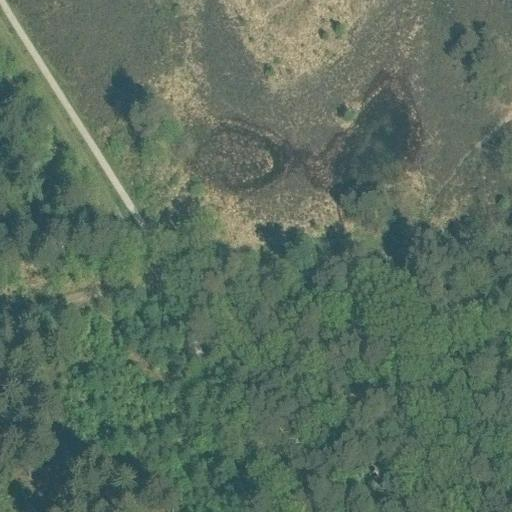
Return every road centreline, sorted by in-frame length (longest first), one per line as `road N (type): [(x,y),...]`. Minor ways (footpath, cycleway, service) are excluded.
road 1 (track): [(511,237),(116,289),(22,316),(0,332)]
road 2 (track): [(0,25),(152,285)]
